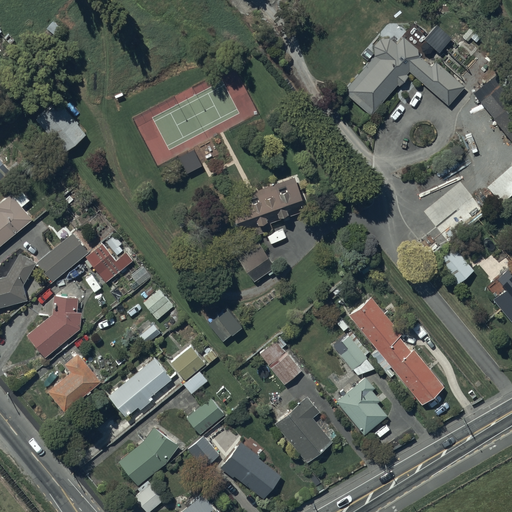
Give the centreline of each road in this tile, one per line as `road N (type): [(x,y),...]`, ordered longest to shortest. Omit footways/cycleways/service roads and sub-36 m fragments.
road 1 (track): [(285,267),(258,289),(211,291),(120,182),(110,141),(73,80)]
road 2 (secondary): [(342,511),(511,413)]
road 3 (tertiary): [(0,413),(81,511)]
